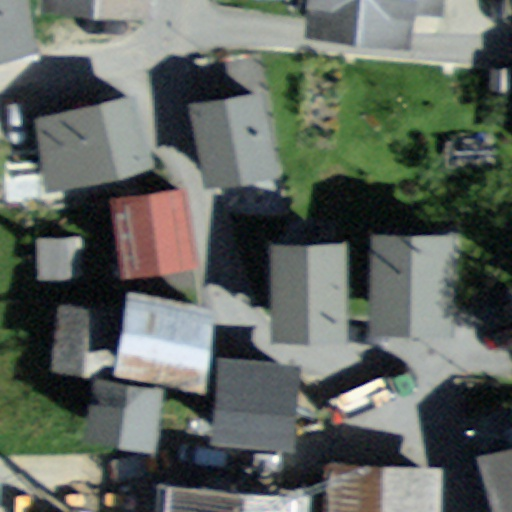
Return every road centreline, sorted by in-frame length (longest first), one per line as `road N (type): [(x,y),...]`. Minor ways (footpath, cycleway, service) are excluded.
road 1 (residential): [(165,50),(231,328),(335,360),(415,404),(457,475),(463,511)]
road 2 (residential): [(511,41),(455,46),(228,31),(165,50)]
road 3 (residential): [(0,73),(165,50)]
